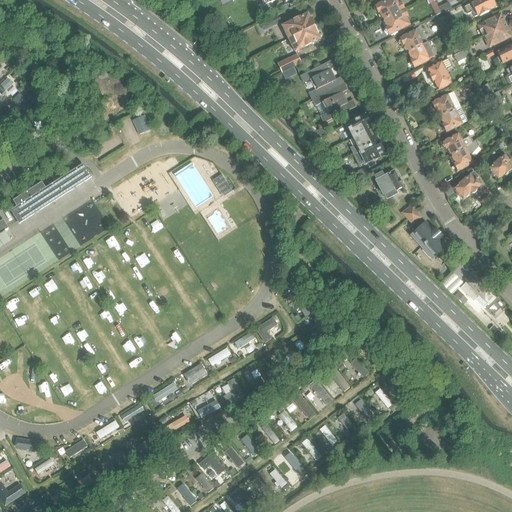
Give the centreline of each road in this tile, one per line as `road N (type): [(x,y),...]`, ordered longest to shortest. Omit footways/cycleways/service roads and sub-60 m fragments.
road 1 (primary): [(77,0),(181,79),(511,396)]
road 2 (primary): [(511,369),(196,65),(111,0)]
road 3 (residential): [(463,240),(335,0)]
